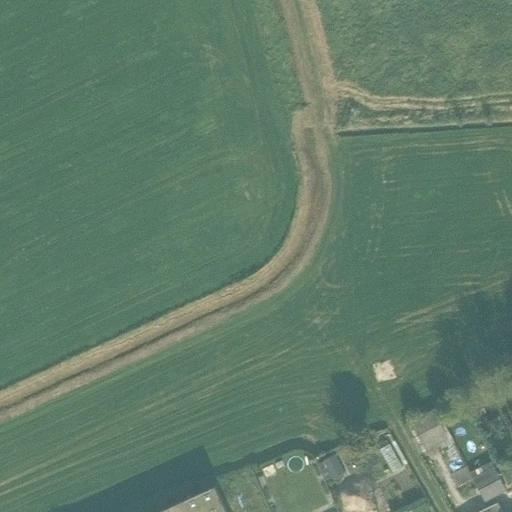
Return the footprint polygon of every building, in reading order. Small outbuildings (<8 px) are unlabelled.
[(443,443),(451,439),(435,410),(404,425),(420,454),(443,443)] [(394,441),(380,448),(393,472),(407,464),(394,441)] [(511,482),(511,460),(500,466),(509,484),(511,482)] [(470,473),(473,480),(485,502),(506,492),(491,463),(470,473)] [(473,480),(470,473),(467,467),(451,475),(457,487),(473,480)] [(226,511),(215,486),(158,511),(226,511)]
